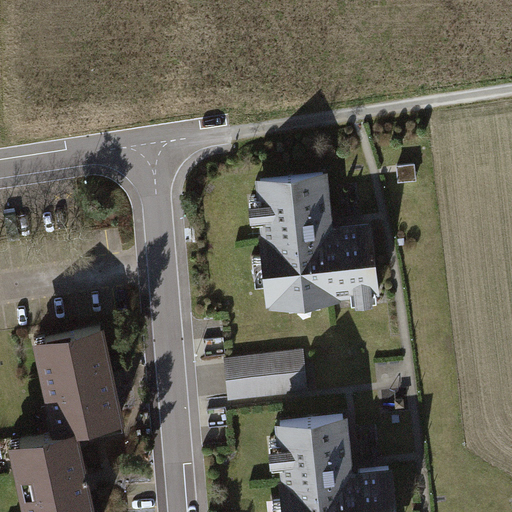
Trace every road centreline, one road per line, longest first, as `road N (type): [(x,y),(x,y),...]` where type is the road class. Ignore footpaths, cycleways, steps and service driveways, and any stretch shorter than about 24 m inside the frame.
road 1 (track): [(147,146),(511,89)]
road 2 (residential): [(147,146),(182,511)]
road 3 (residential): [(147,146),(0,168)]
